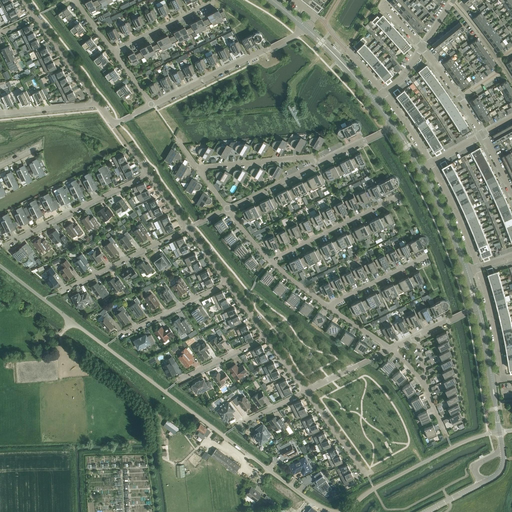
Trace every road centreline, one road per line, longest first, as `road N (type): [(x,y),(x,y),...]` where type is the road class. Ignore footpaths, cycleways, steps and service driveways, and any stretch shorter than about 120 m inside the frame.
road 1 (unclassified): [(0,267),(332,511)]
road 2 (residential): [(151,103),(306,28)]
road 3 (unclassified): [(350,511),(374,488),(499,431)]
road 4 (residential): [(4,245),(149,173)]
road 5 (residential): [(269,261),(402,196)]
road 6 (residential): [(63,290),(188,228)]
road 7 (tertiary): [(424,511),(500,470),(499,431)]
road 8 (residential): [(197,168),(310,158),(315,166)]
